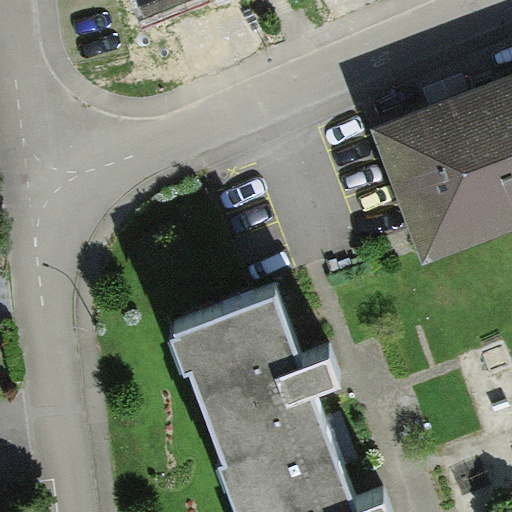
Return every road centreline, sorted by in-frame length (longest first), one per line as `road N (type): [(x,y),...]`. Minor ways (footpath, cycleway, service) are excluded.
road 1 (residential): [(69,193),(479,0)]
road 2 (residential): [(99,511),(69,193)]
road 3 (residential): [(69,193),(35,0)]
